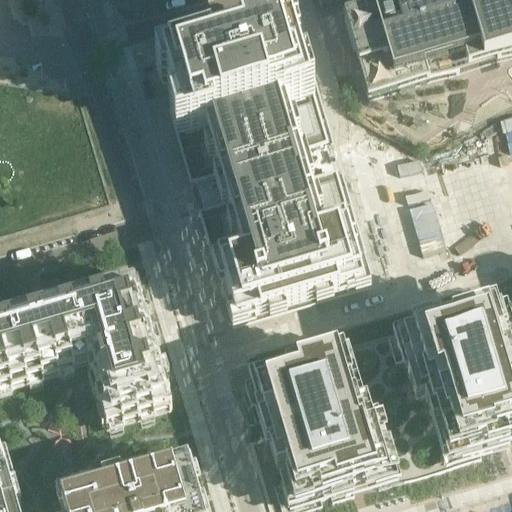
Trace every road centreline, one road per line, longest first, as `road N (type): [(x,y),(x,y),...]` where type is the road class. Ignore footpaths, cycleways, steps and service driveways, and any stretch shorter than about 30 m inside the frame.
road 1 (residential): [(162,228),(249,511)]
road 2 (residential): [(106,41),(162,228)]
road 3 (residential): [(162,228),(0,273)]
road 4 (residential): [(106,41),(247,0)]
